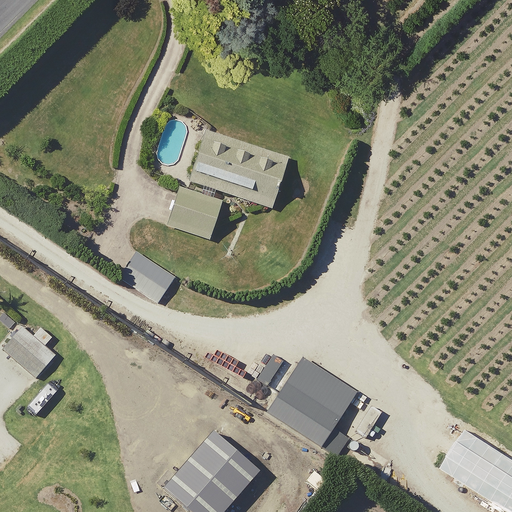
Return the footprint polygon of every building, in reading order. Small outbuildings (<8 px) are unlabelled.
[(214,190),(268,207),(284,157),(203,130),(186,181),(200,185),(198,194),(176,187),(164,226),(206,239),(218,200),(211,198),(213,189),(214,190)] [(172,277),(132,252),(117,277),(156,302),(172,277)] [(31,335),(20,326),(1,349),(34,377),(53,355),(42,346),(50,337),(38,327),(31,335)] [(245,373),(276,392),(264,412),(335,457),(347,437),(332,427),(354,391),(299,356),(291,368),(259,349),(245,373)] [(271,441),(219,409),(211,422),(263,453),(271,441)] [(511,511),(511,460),(464,429),(439,467),(508,511),(511,511)]
